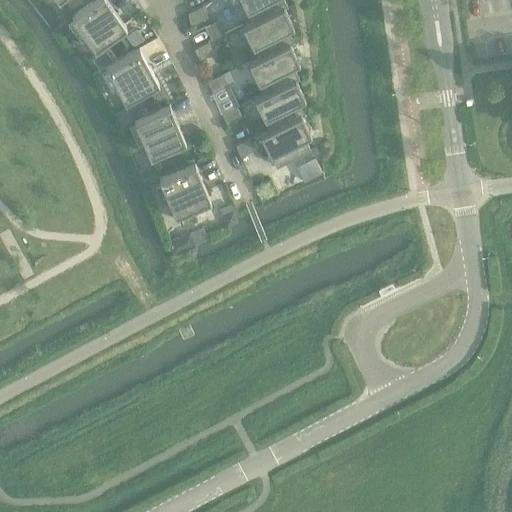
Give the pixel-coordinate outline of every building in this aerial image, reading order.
[(107,0),(94,0),(72,16),(87,37),(90,35),(96,45),(93,47),(95,49),(127,27),(107,0)] [(241,0),(252,21),(253,22),(284,7),(285,8),(288,6),(287,4),(284,0),(241,0)] [(188,13),(191,26),(208,18),(202,6),(188,13)] [(253,22),(252,21),(243,25),(258,57),(259,58),(290,42),(290,44),(294,42),(293,40),(292,40),(287,29),(291,26),(292,27),(294,26),(285,8),(284,7),(253,22)] [(138,29),(127,36),(134,46),(145,39),(138,29)] [(194,49),(200,61),(214,54),(209,42),(194,49)] [(259,58),(258,57),(248,61),(264,93),(264,94),(296,78),(296,80),(300,78),(298,76),(293,65),(297,62),(297,63),(299,62),(290,44),(290,42),(259,58)] [(106,66),(124,99),(125,102),(159,83),(140,48),(106,66)] [(208,81),(213,93),(228,86),(222,74),(208,81)] [(264,94),(264,93),(254,97),(270,129),(270,130),(301,114),(302,116),(305,114),(304,112),(298,101),(303,98),(303,99),(305,98),(296,80),(296,78),(264,94)] [(134,120),(149,154),(150,157),(186,141),(170,105),(134,120)] [(222,113),(227,125),(242,118),(236,106),(222,113)] [(270,130),(270,129),(260,133),(270,154),(276,166),(311,149),(304,137),(309,134),(309,135),(311,134),(302,116),(301,114),(270,130)] [(236,145),(241,157),(256,150),(250,138),(236,145)] [(159,178),(174,213),(175,215),(179,214),(182,223),(197,216),(193,208),(211,200),(195,163),(159,178)] [(229,204),(219,208),(227,226),(237,221),(229,204)] [(181,236),(170,241),(174,252),(186,247),(181,236)]
